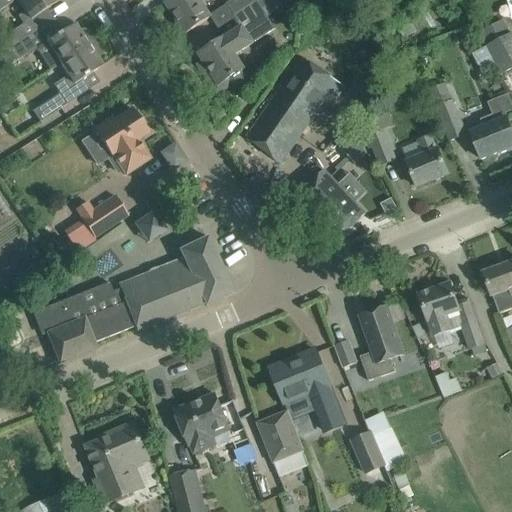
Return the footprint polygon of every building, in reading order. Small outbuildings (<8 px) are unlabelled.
[(60,1),(59,0),(17,0),(26,13),(19,18),(24,26),(14,33),(14,34),(0,43),(0,57),(21,43),(21,44),(39,32),(31,20),(60,1)] [(0,0),(0,10),(16,0),(0,0)] [(186,34),(203,23),(211,18),(200,1),(201,0),(172,0),(166,4),(186,34)] [(258,3),(257,1),(256,0),(232,0),(226,5),(235,18),(258,3)] [(279,0),(259,0),(257,1),(258,3),(264,13),(281,2),(279,0)] [(276,30),(264,13),(258,3),(235,18),(241,29),(200,55),(209,70),(205,78),(217,97),(230,88),(236,97),(257,83),(254,79),(259,76),(251,64),(243,69),(235,56),(276,30)] [(511,70),(511,35),(511,36),(503,20),(480,32),(488,48),(503,75),(511,70)] [(46,44),(36,51),(50,71),(60,64),(94,42),(93,40),(92,41),(86,31),(83,30),(81,32),(75,24),(59,35),(46,44)] [(56,96),(32,112),(40,123),(68,104),(65,100),(80,90),(75,84),(92,73),(103,66),(98,58),(100,56),(101,53),(94,43),(95,43),(94,42),(60,64),(69,77),(54,87),(59,94),(56,96)] [(28,54),(21,44),(21,43),(0,57),(0,63),(4,70),(28,54)] [(359,93),(370,108),(395,87),(379,57),(365,65),(374,81),(359,93)] [(327,108),(331,111),(345,90),(301,59),(246,138),(281,166),(327,108)] [(466,136),(447,91),(432,97),(451,142),(466,136)] [(481,120),(484,128),(471,133),(481,160),(501,152),(502,154),(511,149),(511,132),(510,128),(506,119),(508,118),(507,113),(511,110),(511,102),(509,95),(489,102),(493,114),(481,120)] [(12,110),(7,101),(0,104),(0,111),(2,115),(12,110)] [(112,118),(94,130),(112,158),(113,157),(126,175),(150,160),(138,141),(149,134),(132,109),(115,121),(112,118)] [(382,132),(394,127),(389,115),(364,126),(382,167),(395,162),(382,132)] [(353,128),(335,143),(355,165),(368,154),(353,128)] [(417,188),(448,175),(438,150),(437,151),(431,136),(418,141),(424,156),(407,163),(417,188)] [(185,161),(175,146),(162,154),(173,170),(185,161)] [(366,215),(324,171),(292,202),(334,246),(366,215)] [(88,201),(75,210),(95,239),(129,216),(115,196),(94,210),(88,201)] [(381,205),(386,215),(397,210),(392,199),(381,205)] [(152,211),(133,224),(147,243),(166,230),(152,211)] [(207,238),(206,238),(189,246),(179,251),(183,259),(151,272),(118,285),(122,295),(114,298),(109,284),(32,314),(38,329),(44,326),(59,364),(97,350),(94,344),(135,327),(137,332),(205,305),(206,306),(234,293),(207,238)] [(511,263),(483,274),(490,293),(492,297),(493,297),(499,315),(511,310),(511,263)] [(485,345),(469,300),(457,304),(450,285),(419,296),(426,315),(428,322),(429,322),(434,337),(447,333),(448,335),(463,330),(470,350),(472,350),(474,355),(484,352),(482,346),(485,345)] [(387,308),(360,317),(373,354),(361,358),(369,382),(396,373),(391,361),(404,356),(387,308)] [(420,325),(413,329),(419,341),(426,338),(420,325)] [(349,341),(336,346),(344,369),(358,364),(349,341)] [(322,434),(345,425),(315,351),(298,358),(300,362),(272,373),(284,405),(307,396),(322,434)] [(498,364),(488,369),(493,380),(504,376),(498,364)] [(447,372),(436,377),(441,389),(452,385),(447,372)] [(397,395),(417,388),(412,374),(392,381),(397,395)] [(218,444),(215,437),(230,431),(216,395),(175,412),(189,447),(190,447),(194,455),(218,444)] [(288,413),(258,425),(280,478),(309,467),(288,413)] [(384,414),(366,422),(370,433),(385,467),(387,473),(408,463),(392,431),(384,414)] [(96,482),(104,501),(105,504),(142,489),(131,462),(146,456),(142,447),(134,428),(87,448),(101,481),(96,482)] [(385,467),(370,433),(351,441),(365,475),(385,467)] [(206,511),(196,470),(169,477),(177,511),(206,511)] [(411,487),(406,472),(394,477),(399,491),(396,492),(401,503),(414,497),(410,487),(411,487)] [(68,511),(61,495),(21,511),(68,511)]
